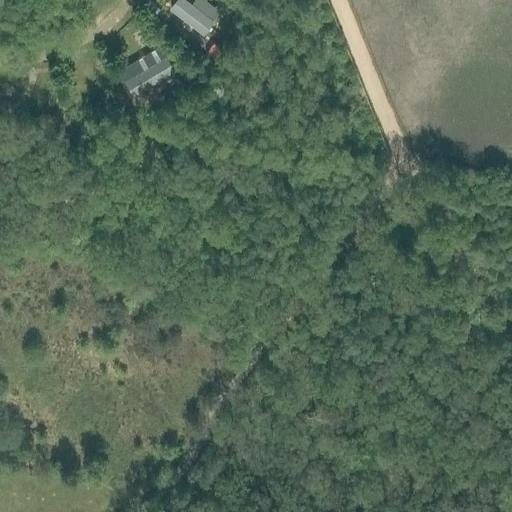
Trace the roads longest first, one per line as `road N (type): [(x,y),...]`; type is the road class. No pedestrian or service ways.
road 1 (track): [(137,511),(188,461),(403,158)]
road 2 (track): [(511,334),(403,158)]
road 3 (track): [(403,158),(339,0)]
